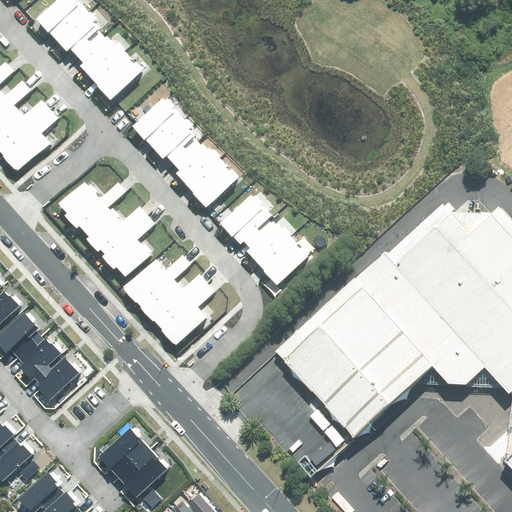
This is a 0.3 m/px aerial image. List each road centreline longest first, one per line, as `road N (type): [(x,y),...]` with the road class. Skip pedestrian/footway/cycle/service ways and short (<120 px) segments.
road 1 (unknown): [(511,210),(478,186),(441,196),(189,420)]
road 2 (residential): [(107,136),(254,299),(242,327),(165,394)]
road 3 (residential): [(9,223),(149,377)]
road 4 (residential): [(149,377),(71,445),(0,369)]
road 5 (residential): [(0,16),(107,136)]
road 6 (residential): [(165,394),(273,511)]
road 7 (residential): [(107,136),(9,223)]
